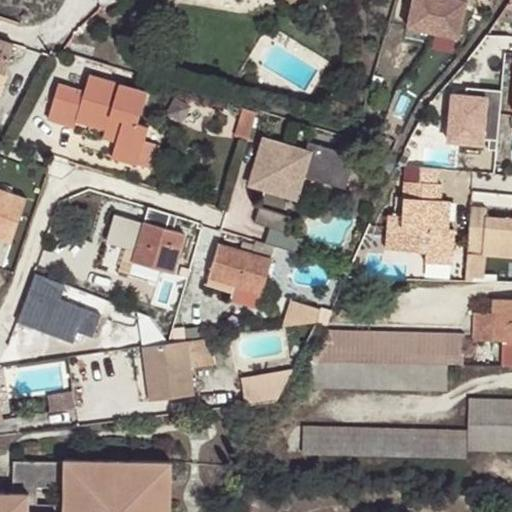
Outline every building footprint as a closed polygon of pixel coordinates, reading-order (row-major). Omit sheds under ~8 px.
[(413,0),(408,24),(459,34),(466,0),(413,0)] [(511,0),(508,0),(497,17),(511,20),(511,0)] [(509,59),(510,33),(486,32),(468,57),(509,59)] [(13,41),(0,37),(0,68),(5,70),(13,41)] [(85,91),(59,82),(48,116),(74,123),(76,115),(106,124),(120,128),(117,138),(112,155),(137,163),(149,124),(139,121),(147,90),(90,74),(85,91)] [(487,120),(498,121),(499,89),(447,88),(445,141),(486,142),(487,120)] [(248,136),(256,111),(244,107),(236,133),(248,136)] [(120,128),(106,124),(103,134),(117,138),(120,128)] [(165,128),(149,124),(137,163),(153,168),(165,128)] [(409,139),(416,142),(423,144),(426,135),(414,132),(409,139)] [(264,135),(259,156),(270,159),(282,152),(285,141),(264,135)] [(398,160),(405,164),(416,142),(409,139),(404,146),(398,160)] [(270,159),(259,156),(250,184),(275,191),(305,174),(345,186),(354,154),(309,141),(308,148),(285,141),(282,152),(270,159)] [(437,182),(438,167),(420,165),(420,181),(437,182)] [(305,174),(275,191),(294,197),(300,194),(305,174)] [(441,183),(437,182),(420,181),(405,179),(403,214),(389,213),(386,247),(409,248),(426,249),(425,259),(452,261),(454,228),(446,227),(447,218),(440,217),(441,199),(441,183)] [(0,236),(11,241),(27,196),(0,187),(0,236)] [(486,206),(470,205),(468,251),(483,252),(511,254),(511,216),(485,214),(486,206)] [(287,246),(304,251),(308,240),(304,235),(284,229),(289,214),(260,206),(256,221),(270,225),(266,239),(287,246)] [(148,207),(146,219),(167,223),(170,212),(148,207)] [(107,239),(132,246),(140,217),(115,210),(107,239)] [(145,221),(135,258),(173,269),(184,233),(145,221)] [(270,257),(220,242),(209,282),(233,289),(235,281),(261,289),(270,257)] [(426,249),(409,248),(409,258),(425,259),(426,249)] [(483,252),(468,251),(466,275),(481,276),(483,252)] [(173,269),(135,258),(131,273),(169,284),(173,269)] [(28,290),(15,329),(39,337),(47,333),(56,300),(28,290)] [(502,362),(511,362),(511,297),(493,297),(492,311),(475,310),(474,337),(503,338),(502,362)] [(285,323),(317,319),(320,307),(292,299),(285,323)] [(447,361),(463,361),(464,330),(328,326),(311,357),(416,360),(447,361)] [(188,339),(192,365),(211,362),(206,336),(188,339)] [(143,345),(150,397),(195,391),(192,365),(188,339),(143,345)] [(416,360),(311,357),(311,384),(446,387),(447,361),(416,360)] [(247,402),(276,398),(291,368),(243,376),(247,402)] [(72,380),(73,388),(75,399),(84,398),(82,379),(72,380)] [(45,406),(75,402),(73,388),(43,392),(45,406)] [(511,396),(470,396),(469,447),(511,448),(511,396)] [(465,428),(303,424),(303,450),(465,455),(465,428)] [(0,490),(0,511),(169,511),(170,459),(65,457),(65,461),(15,460),(14,490),(0,490)]
